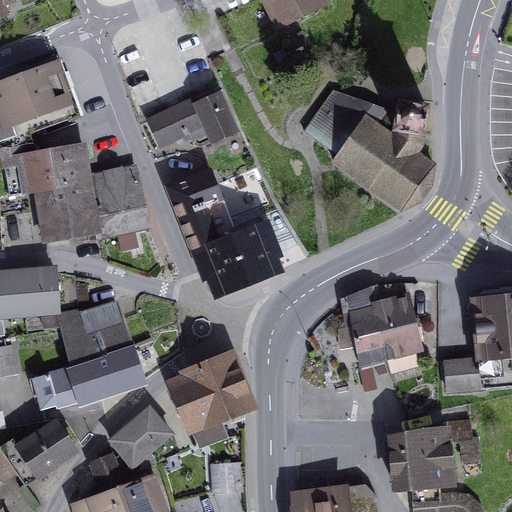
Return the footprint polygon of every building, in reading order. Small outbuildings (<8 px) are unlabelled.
[(263,0),(278,30),(327,5),(324,0),(263,0)] [(69,123),(82,119),(60,59),(27,71),(29,76),(44,70),(50,68),(57,72),(69,104),(66,105),(72,119),(68,120),(69,123)] [(29,76),(0,86),(0,112),(4,124),(0,125),(0,144),(3,160),(35,154),(34,144),(30,145),(27,135),(68,120),(72,119),(66,105),(69,104),(57,72),(50,68),(44,70),(29,76)] [(434,166),(417,153),(423,146),(428,109),(399,104),(395,134),(396,134),(393,137),(377,126),(388,111),(333,91),(319,112),(331,120),(316,140),(337,155),(333,161),(403,211),(421,202),(432,185),(434,166)] [(197,103),(194,99),(148,121),(160,147),(190,133),(195,144),(200,147),(212,141),(212,142),(236,131),(218,93),(197,103)] [(305,132),(316,140),(331,120),(319,112),(305,132)] [(45,241),(98,231),(90,178),(85,156),(83,146),(35,154),(3,160),(9,197),(37,192),(39,202),(45,241)] [(107,174),(118,232),(148,225),(144,188),(136,167),(107,174)] [(210,172),(168,188),(193,252),(231,237),(235,235),(210,172)] [(98,231),(99,236),(118,232),(107,174),(90,178),(98,231)] [(280,252),(268,223),(235,235),(231,237),(249,284),(275,274),(268,257),(280,252)] [(221,290),(223,294),(249,284),(231,237),(193,252),(205,281),(210,279),(216,292),(221,290)] [(26,272),(0,273),(0,312),(58,309),(56,275),(26,277),(26,272)] [(412,321),(402,284),(375,287),(370,289),(385,360),(387,359),(414,352),(419,351),(414,331),(421,329),(419,319),(412,321)] [(78,306),(89,305),(87,285),(76,286),(78,306)] [(357,347),(360,366),(385,360),(370,289),(342,300),(347,328),(354,327),(357,347)] [(476,315),(476,310),(482,302),(511,299),(511,291),(478,295),(468,307),(469,316),(476,315)] [(511,299),(482,302),(476,310),(476,315),(480,358),(444,362),(447,392),(511,385),(511,299)] [(98,361),(131,349),(116,306),(84,316),(82,311),(43,320),(45,330),(61,328),(68,352),(92,345),(98,361)] [(342,349),(357,347),(354,327),(347,328),(339,329),(342,349)] [(100,394),(100,395),(141,383),(131,349),(98,361),(92,345),(68,352),(73,369),(36,380),(44,408),(57,404),(58,407),(100,394)] [(5,376),(16,375),(11,347),(1,348),(5,376)] [(387,359),(393,382),(420,374),(414,352),(387,359)] [(184,374),(186,377),(171,383),(179,403),(190,431),(192,431),(222,420),(225,419),(229,417),(230,420),(244,414),(244,411),(245,411),(253,408),(233,355),(184,374)] [(112,441),(133,466),(137,463),(150,452),(170,435),(171,434),(150,410),(112,441)] [(222,420),(224,426),(245,418),(245,411),(244,411),(244,414),(230,420),(229,417),(225,419),(222,420)] [(199,448),(228,437),(224,426),(222,420),(192,431),(199,448)] [(17,473),(26,486),(77,452),(56,422),(18,447),(13,439),(0,447),(0,448),(1,450),(17,473)] [(470,422),(447,424),(448,430),(419,432),(392,439),(394,469),(396,490),(411,488),(422,487),(439,486),(453,484),(449,441),(461,439),(463,461),(479,460),(477,438),(472,438),(470,422)] [(182,450),(170,435),(150,452),(157,463),(182,450)] [(1,450),(0,450),(0,476),(4,482),(17,473),(1,450)] [(150,452),(137,463),(144,472),(157,463),(150,452)] [(88,501),(125,487),(112,456),(96,462),(93,466),(94,471),(83,488),(88,501)] [(212,465),(214,494),(243,492),(241,464),(212,465)] [(342,488),(366,485),(364,476),(341,479),(342,486),(342,488)] [(166,511),(154,477),(125,487),(88,501),(73,507),(75,511),(166,511)] [(294,511),(378,511),(376,496),(366,485),(342,488),(342,486),(295,493),(297,507),(294,508),(294,511)] [(412,511),(441,511),(440,496),(439,486),(422,487),(411,488),(412,511)] [(455,511),(454,494),(440,496),(441,511),(455,511)] [(481,511),(481,507),(469,496),(454,494),(455,511),(481,511)]
